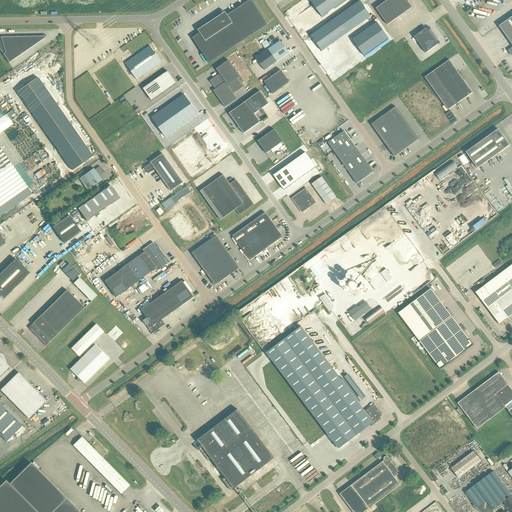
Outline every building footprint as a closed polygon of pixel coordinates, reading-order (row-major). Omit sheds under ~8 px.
[(200,33),(192,38),(209,63),(268,25),(251,0),(250,0),(227,15),(225,12),(198,30),(200,33)] [(322,17),(346,0),(311,0),(310,1),(322,17)] [(387,25),(412,8),(406,0),(387,0),(376,9),(387,25)] [(315,34),(311,37),(320,49),(318,50),(322,55),(324,53),(323,52),(327,50),(326,49),(324,46),(369,14),(360,2),(315,34)] [(511,17),(499,26),(511,44),(511,48),(509,51),(511,54),(511,17)] [(377,23),(352,40),(364,56),(389,39),(377,23)] [(426,28),(414,37),(420,45),(434,35),(430,29),(428,30),(426,28)] [(438,41),(434,35),(420,45),(426,53),(438,44),(436,42),(438,41)] [(0,50),(9,63),(47,37),(1,38),(1,39),(0,39),(0,50)] [(256,58),(264,71),(289,53),(280,41),(256,58)] [(161,63),(150,46),(125,64),(137,80),(161,63)] [(472,93),(449,60),(425,78),(448,110),(472,93)] [(216,89),(213,91),(225,107),(237,99),(234,94),(244,87),(238,79),(240,77),(229,61),(216,69),(220,74),(210,81),(216,89)] [(289,83),(281,70),(264,82),(273,94),(289,83)] [(152,101),(176,84),(168,71),(143,89),(152,101)] [(37,78),(17,93),(72,171),(92,157),(37,78)] [(260,91),(245,102),(254,114),(269,104),(260,91)] [(184,95),(180,98),(184,103),(188,100),(184,95)] [(184,103),(180,98),(176,101),(181,108),(185,105),(184,103)] [(181,108),(176,101),(172,103),(177,111),(181,108)] [(282,111),(292,103),(291,101),(280,109),(282,111)] [(193,108),(189,102),(185,105),(181,108),(177,111),(179,114),(181,116),(185,114),(189,111),(193,108)] [(260,122),(245,102),(229,114),(244,134),(260,122)] [(177,111),(172,103),(168,106),(175,116),(179,114),(177,111)] [(175,116),(168,106),(163,109),(169,117),(171,119),(175,116)] [(394,157),(419,140),(395,107),(371,124),(394,157)] [(198,115),(193,108),(189,111),(194,118),(198,115)] [(169,117),(163,109),(159,112),(165,119),(169,117)] [(194,118),(189,111),(185,114),(190,121),(194,118)] [(165,119),(159,112),(155,115),(160,122),(165,119)] [(186,124),(181,116),(179,114),(175,116),(182,127),(186,124)] [(190,121),(185,114),(181,116),(186,124),(190,121)] [(0,133),(13,125),(6,115),(0,118),(0,133)] [(160,122),(155,115),(151,118),(156,125),(160,122)] [(182,127),(175,116),(171,119),(173,122),(178,130),(182,127)] [(165,128),(169,125),(173,122),(171,119),(169,117),(165,119),(160,122),(156,125),(160,131),(165,128)] [(178,130),(173,122),(169,125),(174,132),(178,130)] [(146,124),(142,127),(149,138),(153,135),(146,124)] [(174,132),(169,125),(165,128),(170,135),(174,132)] [(142,127),(137,130),(145,141),(149,138),(142,127)] [(170,135),(165,128),(160,131),(166,138),(170,135)] [(466,152),(477,169),(510,145),(498,129),(466,152)] [(137,130),(133,133),(141,144),(145,141),(137,130)] [(257,141),(266,154),(283,142),(274,130),(257,141)] [(328,143),(357,184),(373,172),(344,131),(328,143)] [(133,133),(129,136),(137,146),(141,144),(133,133)] [(153,135),(149,138),(155,146),(159,143),(153,135)] [(129,136),(125,139),(133,149),(137,146),(129,136)] [(149,138),(145,141),(151,149),(155,146),(149,138)] [(190,138),(182,143),(185,148),(193,142),(190,138)] [(125,139),(121,142),(125,146),(128,151),(129,152),(133,149),(125,139)] [(145,141),(141,144),(147,152),(151,149),(145,141)] [(121,142),(114,147),(117,152),(125,146),(121,142)] [(193,142),(185,148),(188,152),(196,146),(193,142)] [(182,143),(174,149),(177,153),(185,148),(182,143)] [(141,144),(137,146),(143,155),(147,152),(141,144)] [(125,146),(117,152),(120,156),(128,151),(125,146)] [(137,146),(133,149),(139,158),(143,155),(137,146)] [(196,146),(188,152),(191,156),(199,150),(196,146)] [(27,188),(0,148),(0,216),(32,194),(27,188)] [(185,148),(177,153),(180,157),(188,152),(185,148)] [(133,149),(129,152),(131,156),(135,161),(139,158),(133,149)] [(199,150),(191,156),(194,160),(202,155),(199,150)] [(128,151),(120,156),(124,161),(131,156),(129,152),(128,151)] [(188,152),(180,157),(183,161),(191,156),(188,152)] [(301,156),(307,163),(311,160),(305,153),(301,156)] [(183,183),(163,154),(150,163),(151,163),(144,168),(148,174),(155,169),(171,192),(183,183)] [(202,155),(194,160),(197,164),(205,159),(202,155)] [(131,156),(124,161),(127,166),(135,161),(131,156)] [(191,156),(183,161),(186,166),(194,160),(191,156)] [(301,156),(297,159),(303,166),(307,163),(301,156)] [(205,159),(197,164),(200,169),(208,163),(205,159)] [(303,166),(297,159),(293,161),(298,169),(303,166)] [(194,160),(186,166),(189,170),(197,164),(194,160)] [(316,167),(311,160),(307,163),(303,166),(308,173),(316,167)] [(294,172),(298,169),(293,161),(289,164),(294,172)] [(453,162),(434,172),(438,180),(457,169),(453,162)] [(197,164),(189,170),(192,174),(200,169),(197,164)] [(294,172),(289,164),(285,167),(290,175),(294,172)] [(308,173),(303,166),(298,169),(304,176),(308,173)] [(94,170),(93,169),(84,176),(88,182),(84,186),(87,191),(92,188),(102,181),(99,176),(103,172),(99,167),(94,170)] [(290,175),(285,167),(281,170),(286,178),(290,175)] [(304,176),(298,169),(294,172),(300,179),(304,176)] [(286,178),(281,170),(273,176),(279,183),(286,178)] [(300,179),(294,172),(290,175),(296,182),(300,179)] [(240,215),(254,205),(236,180),(230,184),(223,175),(200,192),(221,220),(235,210),(240,215)] [(296,182),(290,175),(286,178),(292,185),(296,182)] [(312,184),(326,205),(336,197),(322,177),(312,184)] [(292,185),(286,178),(279,183),(284,190),(292,185)] [(119,198),(110,186),(102,192),(111,204),(119,198)] [(186,187),(160,203),(165,210),(191,194),(186,187)] [(306,188),(291,199),(302,213),(316,203),(306,188)] [(111,204),(102,192),(94,198),(103,210),(111,204)] [(103,210),(94,198),(86,203),(95,216),(103,210)] [(95,216),(86,203),(78,209),(87,221),(95,216)] [(292,278),(315,264),(312,270),(317,278),(327,275),(332,262),(337,271),(338,266),(343,262),(344,259),(351,259),(348,251),(353,248),(349,237),(355,236),(358,237),(358,230),(363,232),(365,229),(383,230),(387,230),(387,231),(388,231),(386,236),(394,239),(402,234),(386,209),(273,281),(287,282),(289,277),(292,278)] [(194,233),(180,213),(169,221),(183,240),(194,233)] [(232,236),(250,261),(283,237),(265,213),(232,236)] [(80,232),(69,215),(52,227),(64,244),(80,232)] [(191,253),(215,286),(239,268),(216,236),(191,253)] [(116,298),(156,269),(158,271),(168,264),(164,258),(165,258),(166,259),(166,258),(157,246),(157,247),(158,247),(157,248),(153,243),(143,250),(145,252),(104,281),(116,298)] [(29,274),(15,259),(0,273),(0,295),(4,299),(29,274)] [(60,271),(64,266),(60,262),(56,267),(60,271)] [(95,296),(77,277),(80,275),(68,263),(60,271),(89,301),(95,296)] [(511,264),(475,293),(500,325),(511,315),(511,264)] [(194,297),(182,281),(141,310),(150,323),(146,325),(152,334),(151,334),(152,334),(161,327),(165,325),(162,320),(194,297)] [(46,346),(84,308),(67,290),(31,325),(32,326),(30,328),(37,335),(38,336),(37,337),(46,346)] [(431,290),(399,314),(441,369),(473,345),(431,290)] [(253,301),(237,312),(239,316),(242,314),(243,315),(256,306),(253,301)] [(356,310),(360,315),(369,308),(366,303),(356,310)] [(380,306),(365,318),(369,324),(385,313),(380,306)] [(95,345),(84,355),(82,353),(104,332),(96,324),(71,349),(78,357),(80,356),(82,358),(70,370),(84,384),(109,359),(95,345)] [(285,339),(309,371),(357,435),(370,425),(371,426),(373,425),(381,419),(380,417),(381,416),(381,414),(380,412),(374,404),(364,411),(325,359),(301,327),(285,339)] [(284,339),(266,353),(338,449),(357,435),(284,339)] [(0,376),(9,368),(0,358),(0,357),(0,376)] [(14,405),(32,387),(18,373),(0,390),(14,405)] [(511,390),(499,373),(458,403),(477,429),(506,408),(511,415),(511,390)] [(46,401),(32,387),(14,405),(28,419),(46,401)] [(0,435),(6,442),(13,435),(22,426),(0,404),(0,403),(0,435)] [(234,489),(274,458),(238,410),(197,440),(201,445),(197,449),(199,451),(203,448),(217,466),(220,471),(225,478),(222,480),(230,491),(233,488),(234,489)] [(25,430),(22,426),(13,435),(17,438),(25,430)] [(121,494),(129,486),(81,437),(73,446),(121,494)] [(106,452),(99,445),(95,449),(102,456),(106,452)] [(470,454),(451,468),(459,478),(478,464),(481,461),(474,451),(470,454)] [(400,473),(389,458),(388,457),(387,457),(386,457),(385,457),(385,458),(384,459),(384,460),(384,461),(340,494),(353,511),(364,511),(400,486),(394,478),(400,473)] [(79,511),(31,463),(9,484),(6,481),(0,486),(0,511),(79,511)] [(511,495),(493,471),(465,493),(474,505),(476,507),(478,509),(479,511),(481,511),(483,510),(486,511),(487,511),(488,511),(491,511),(493,510),(495,511),(504,505),(509,511),(510,511),(511,511),(511,495)]
